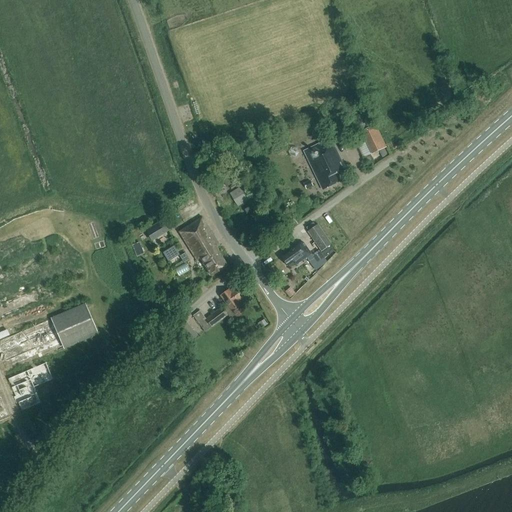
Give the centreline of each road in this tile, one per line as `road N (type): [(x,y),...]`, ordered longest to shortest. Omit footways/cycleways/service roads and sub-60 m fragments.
road 1 (unclassified): [(7,511),(92,397),(247,263)]
road 2 (tertiary): [(247,263),(195,179),(131,0)]
road 3 (unclassified): [(247,263),(470,108)]
road 4 (primary): [(351,269),(511,115)]
road 5 (primary): [(118,511),(244,380)]
